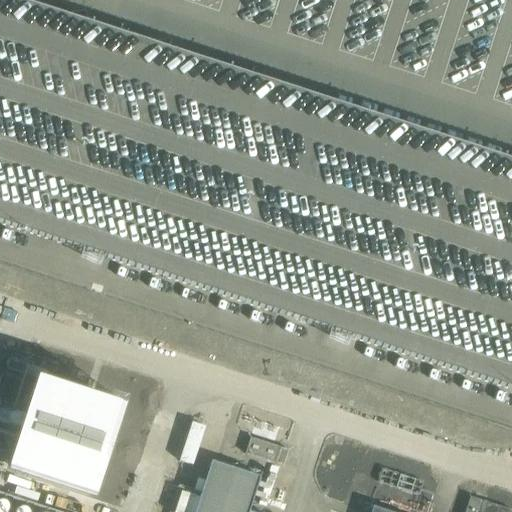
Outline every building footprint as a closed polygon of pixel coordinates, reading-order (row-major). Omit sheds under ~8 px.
[(511,159),(24,0),(0,0),(0,221),(511,387),(511,159)] [(95,503),(125,412),(38,384),(8,475),(95,503)] [(197,464),(203,426),(191,424),(185,461),(197,464)] [(245,455),(283,468),(288,452),(250,440),(245,455)] [(247,511),(258,480),(209,464),(199,499),(181,494),(174,511),(247,511)] [(510,511),(468,497),(464,511),(510,511)]
